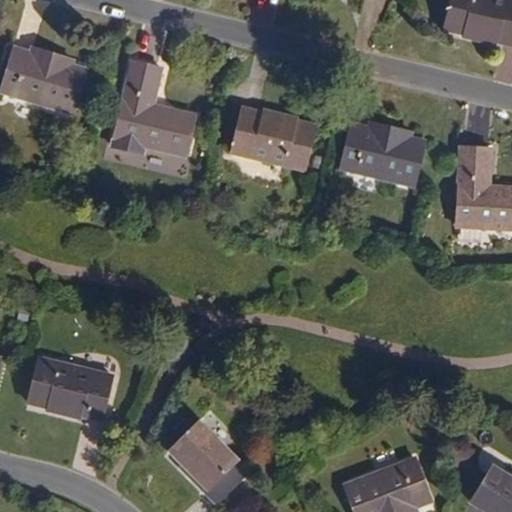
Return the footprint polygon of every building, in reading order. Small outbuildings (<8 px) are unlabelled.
[(511,0),(452,0),(445,28),(511,44),(511,0)] [(74,61),(34,49),(32,55),(33,55),(72,67),(74,61)] [(32,55),(16,50),(2,94),(74,114),(87,71),(72,67),(33,55),(32,55)] [(161,70),(132,63),(113,139),(184,156),(194,116),(152,106),(161,70)] [(318,128),(245,110),(234,154),(307,171),(318,128)] [(412,133),(372,123),(370,130),(411,139),(412,133)] [(370,130),(353,126),(342,170),(415,187),(426,143),(411,139),(370,130)] [(492,150),(464,148),(459,226),(511,229),(511,188),(490,187),(492,150)] [(110,376),(38,358),(28,402),(101,420),(110,376)] [(247,469),(197,420),(168,449),(182,462),(218,498),(247,469)] [(431,501),(414,458),(344,486),(354,511),(402,511),(415,507),(431,501)] [(182,462),(177,467),(213,503),(218,498),(182,462)] [(511,511),(511,477),(492,466),(472,501),(489,511),(490,511),(511,511)]
